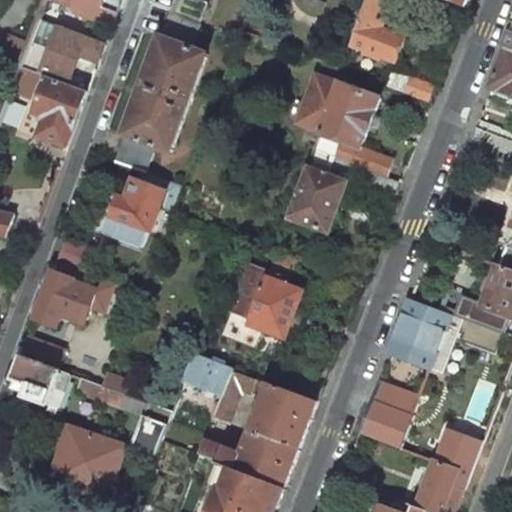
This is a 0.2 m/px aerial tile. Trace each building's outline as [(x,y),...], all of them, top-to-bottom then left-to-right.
[(60,0),(72,4),(115,20),(122,0),(60,0)] [(305,0),(305,1),(324,9),(327,2),(320,0),(305,0)] [(409,12),(377,0),(371,0),(355,45),(371,51),(370,54),(382,59),(383,56),(398,61),(407,38),(400,35),(409,12)] [(202,24),(171,11),(162,37),(193,49),(202,24)] [(68,85),(81,52),(100,59),(106,44),(106,43),(41,19),(24,61),(22,68),(48,77),(54,80),(68,85)] [(193,49),(162,37),(126,136),(157,147),(173,153),(208,54),(193,49)] [(511,49),(506,48),(491,89),(511,96),(511,49)] [(40,135),(69,146),(88,92),(83,90),(68,85),(54,80),(48,77),(22,68),(21,69),(15,85),(41,94),(35,112),(47,117),(40,135)] [(439,86),(397,71),(391,87),(432,102),(439,86)] [(382,98),(317,74),(298,123),(323,132),(316,149),(386,176),(393,160),(364,148),(382,98)] [(87,80),(83,90),(88,92),(92,82),(87,80)] [(157,147),(126,136),(116,161),(142,171),(147,173),(157,147)] [(386,176),(316,149),(291,218),(330,234),(350,182),(396,200),(402,182),(386,176)] [(183,186),(147,173),(142,171),(138,180),(136,179),(129,199),(122,196),(114,216),(153,231),(153,229),(164,233),(173,211),(183,186)] [(13,214),(0,211),(0,234),(8,237),(13,214)] [(511,227),(511,228),(511,227),(511,232),(507,246),(500,266),(511,270),(511,227)] [(98,248),(67,237),(58,262),(88,274),(98,248)] [(299,260),(279,252),(272,272),(273,272),(271,278),(289,285),(299,260)] [(88,274),(58,262),(37,319),(59,327),(63,315),(87,324),(99,290),(84,285),(88,274)] [(272,272),(252,264),(234,311),(225,335),(257,348),(264,329),(288,339),(306,291),(289,285),(271,278),(273,272),(272,272)] [(511,270),(500,266),(486,304),(465,296),(458,315),(504,332),(507,334),(511,320),(511,270)] [(458,315),(412,298),(391,353),(443,373),(459,333),(464,335),(462,341),(496,354),(504,332),(458,315)] [(65,350),(30,337),(23,357),(59,369),(65,350)] [(218,364),(196,355),(186,382),(224,397),(216,418),(230,423),(243,390),(253,394),(256,386),(267,390),(269,384),(264,382),(245,374),(218,364)] [(59,369),(23,357),(11,388),(28,394),(27,397),(51,405),(51,404),(61,407),(73,374),(59,369)] [(132,381),(109,373),(104,386),(128,394),(132,381)] [(325,387),(290,373),(275,386),(319,403),(325,387)] [(145,415),(134,446),(143,449),(158,454),(163,440),(174,411),(128,394),(104,386),(83,378),(79,391),(145,415)] [(421,397),(380,382),(373,401),(414,416),(421,397)] [(272,385),(269,384),(267,390),(244,453),(206,439),(200,455),(287,487),(319,403),(275,386),(272,385)] [(360,434),(435,463),(460,472),(471,476),(484,442),(439,426),(414,416),(373,401),(360,434)] [(127,446),(75,428),(75,429),(65,462),(60,460),(52,481),(109,501),(127,447),(127,446)] [(154,463),(158,454),(143,449),(140,458),(154,463)] [(210,485),(200,511),(277,511),(287,487),(200,455),(192,478),(210,485)] [(460,472),(435,463),(418,507),(429,511),(430,511),(457,511),(465,492),(454,487),(460,472)] [(377,476),(349,465),(343,479),(371,490),(377,476)] [(471,476),(460,472),(454,487),(465,492),(471,476)] [(418,507),(399,500),(397,505),(385,501),(381,511),(428,511),(429,511),(418,507)]
